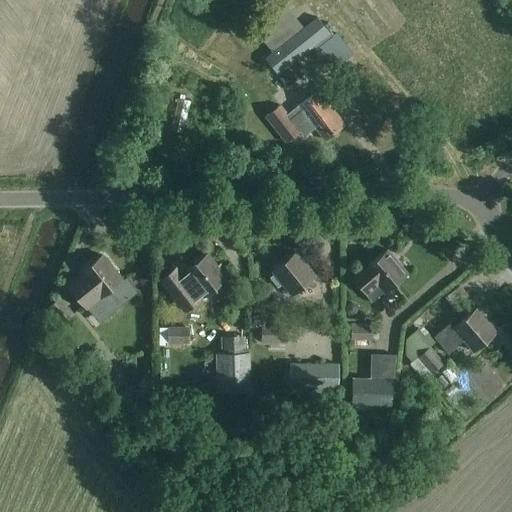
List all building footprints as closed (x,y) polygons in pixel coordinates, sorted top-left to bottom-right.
[(317,17),(265,58),(278,74),(277,75),(287,87),(306,72),(296,60),(312,47),(331,72),(354,54),(336,32),(332,36),(330,33),(317,17)] [(159,118),(176,88),(154,75),(136,106),(159,118)] [(287,143),(300,132),(304,137),(314,129),(325,142),(346,126),(318,90),(287,114),(280,105),(266,116),(287,143)] [(353,108),(360,102),(355,95),(348,100),(353,108)] [(385,294),(407,276),(386,251),(364,269),(365,269),(352,279),(365,295),(378,285),(385,294)] [(193,284),(203,297),(227,278),(206,252),(182,271),(185,275),(180,278),(188,288),(193,284)] [(291,296),(314,276),(295,252),(271,271),(291,296)] [(65,285),(80,304),(85,310),(99,298),(121,280),(123,278),(121,276),(103,253),(81,271),(81,272),(79,274),(73,278),(67,283),(65,285)] [(275,280),(264,289),(276,302),(286,293),(275,280)] [(47,307),(50,312),(60,324),(72,315),(58,298),(47,307)] [(498,331),(477,307),(455,326),(451,322),(434,336),(448,353),(465,339),(475,351),(498,331)] [(372,340),(372,324),(352,323),(351,339),(372,340)] [(261,327),(261,342),(282,342),(282,327),(261,327)] [(169,328),(169,344),(189,343),(188,328),(169,328)] [(217,354),(214,354),(216,392),(218,392),(250,391),(249,353),(244,354),(243,336),(219,337),(220,354),(217,354)] [(126,380),(98,347),(85,358),(112,391),(126,380)] [(417,357),(431,373),(443,362),(429,347),(417,357)] [(290,364),(290,388),(337,389),(337,365),(290,364)] [(391,407),(392,378),(369,378),(351,377),(350,405),(391,407)]
